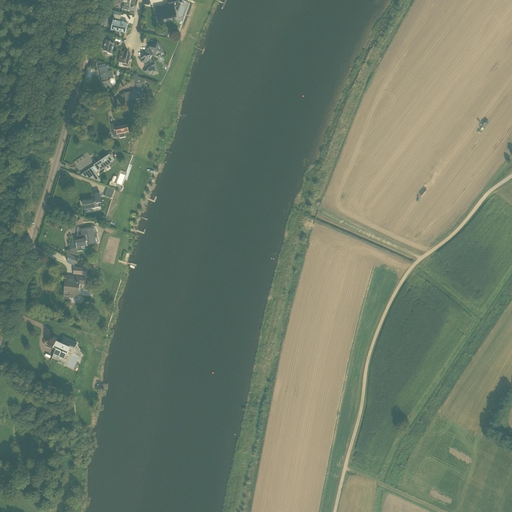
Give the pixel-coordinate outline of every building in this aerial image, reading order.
[(176,0),(168,0),(169,4),(165,5),(166,7),(156,9),(158,22),(176,18),(175,11),(178,12),(181,3),(182,4),(183,1),(179,0),(176,0)] [(121,16),(114,15),(112,23),(111,23),(111,24),(110,24),(110,25),(110,26),(111,27),(112,27),(111,30),(126,33),(128,23),(120,22),(121,16)] [(103,50),(103,51),(108,52),(107,53),(112,55),(114,44),(112,43),(113,38),(104,36),(102,42),(104,45),(102,47),(103,50)] [(143,52),(141,59),(142,59),(140,63),(146,65),(147,61),(149,61),(149,59),(151,59),(150,63),(149,64),(149,65),(147,66),(143,72),(149,75),(152,74),(152,75),(158,73),(154,58),(163,53),(157,43),(149,47),(150,49),(149,50),(147,52),(147,53),(143,52)] [(124,52),(121,51),(118,62),(124,64),(123,66),(128,67),(129,61),(130,61),(130,60),(131,60),(131,59),(130,58),(131,55),(128,54),(128,52),(124,51),(124,52)] [(105,64),(103,65),(98,66),(101,79),(102,79),(103,82),(101,82),(103,90),(112,88),(111,83),(114,83),(114,81),(114,80),(113,79),(110,79),(107,66),(105,66),(105,64)] [(144,79),(142,78),(141,80),(141,83),(136,84),(137,90),(129,92),(124,93),(126,102),(140,99),(144,98),(144,95),(144,94),(147,94),(145,82),(144,79)] [(101,102),(95,101),(93,109),(99,110),(101,102)] [(119,134),(129,132),(127,125),(116,128),(115,124),(111,124),(114,137),(119,136),(119,134)] [(113,161),(109,156),(95,165),(98,171),(99,172),(99,171),(108,165),(110,167),(114,164),(113,162),(113,161)] [(90,175),(88,173),(87,171),(80,176),(89,179),(96,174),(95,172),(90,175)] [(104,196),(112,199),(115,190),(108,188),(104,196)] [(102,203),(100,193),(94,194),(96,200),(86,202),(86,200),(83,201),(84,205),(83,205),(84,206),(85,210),(96,208),(101,207),(100,203),(102,203)] [(82,233),(83,236),(77,237),(76,241),(75,241),(76,246),(69,247),(70,253),(75,255),(78,257),(78,252),(82,251),(81,248),(87,247),(87,245),(96,243),(96,244),(99,243),(97,229),(96,227),(94,226),(92,226),(93,227),(88,228),(81,229),(82,233)] [(74,267),(73,274),(87,275),(87,268),(74,267)] [(85,277),(66,276),(64,298),(69,299),(70,296),(79,296),(80,284),(84,285),(85,277)] [(77,343),(64,338),(62,343),(75,348),(77,343)] [(56,356),(63,360),(66,354),(69,355),(71,349),(56,342),(54,348),(58,350),(56,356)]
